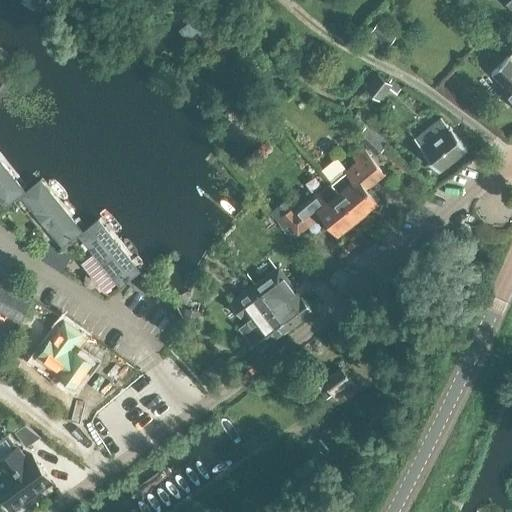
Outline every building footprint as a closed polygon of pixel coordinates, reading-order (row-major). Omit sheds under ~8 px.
[(226,32),(197,15),(177,31),(185,41),(197,32),(208,46),(226,32)] [(387,44),(395,34),(376,20),(369,31),(387,44)] [(508,57),(492,73),(507,89),(503,93),(511,101),(511,54),(509,58),(508,57)] [(378,100),(391,84),(377,74),(365,90),(378,100)] [(449,127),(442,117),(415,139),(422,148),(421,148),(439,170),(467,148),(450,126),(449,127)] [(375,155),(384,147),(360,121),(351,130),(375,155)] [(357,217),(377,200),(367,188),(384,174),(363,149),(354,157),(357,160),(329,183),(357,217)] [(0,160),(0,200),(6,209),(25,192),(0,160)] [(41,180),(22,196),(62,251),(82,232),(41,180)] [(357,217),(329,183),(294,212),(284,199),(270,210),(284,226),(288,223),(297,234),(322,214),(338,233),(357,217)] [(100,220),(79,236),(89,248),(119,287),(142,273),(100,220)] [(279,267),(255,285),(271,306),(267,308),(284,331),(311,311),(312,311),(279,267)] [(254,284),(230,302),(246,324),(240,328),(258,351),(284,331),(267,308),(271,306),(255,285),(254,284)] [(437,286),(437,297),(451,297),(451,285),(437,286)] [(73,384),(90,361),(71,348),(82,333),(65,320),(58,331),(59,332),(39,359),(73,384)] [(17,353),(1,341),(0,343),(0,360),(8,366),(17,353)] [(209,385),(228,368),(219,357),(200,374),(209,385)] [(311,386),(321,378),(311,366),(301,374),(311,386)] [(339,403),(358,389),(341,368),(323,382),(332,394),(325,399),(331,407),(338,401),(339,403)] [(26,424),(15,432),(27,447),(41,436),(40,434),(26,424)] [(341,459),(350,451),(329,424),(320,432),(341,459)] [(0,467),(5,474),(0,478),(0,491),(13,510),(52,481),(32,455),(26,459),(18,447),(0,460),(0,467)]
